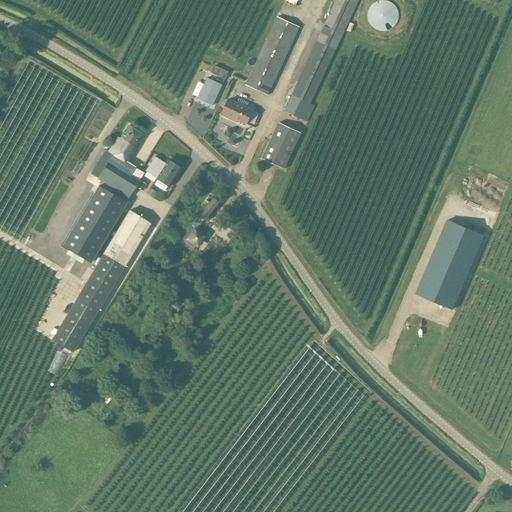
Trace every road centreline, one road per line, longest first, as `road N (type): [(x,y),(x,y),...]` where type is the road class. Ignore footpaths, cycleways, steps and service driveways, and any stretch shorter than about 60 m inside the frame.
road 1 (unclassified): [(511,482),(359,348),(209,158),(124,91),(0,20)]
road 2 (unknown): [(319,0),(233,184)]
